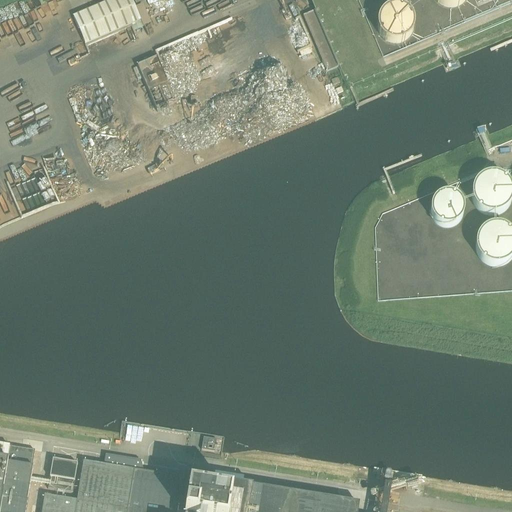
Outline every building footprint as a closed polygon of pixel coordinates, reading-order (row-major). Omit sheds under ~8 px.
[(131,0),(113,0),(73,17),(85,45),(140,21),(131,0)] [(433,0),(435,3),(441,7),(447,8),(453,8),(458,5),(463,0),(433,0)] [(375,27),(377,33),(381,38),(386,42),(392,43),(398,43),(404,40),(408,36),(411,30),(411,24),(410,18),(406,13),(401,9),(395,8),(388,8),(383,11),(379,15),(376,21),(375,27)] [(338,68),(314,12),(303,17),(327,72),(338,68)] [(467,200),(469,207),(474,213),(479,217),(486,219),(493,218),(500,215),(505,210),(508,204),(509,197),(508,190),(504,184),(498,179),(491,177),(483,178),(477,181),(471,186),(468,192),(467,200)] [(427,215),(429,221),(432,226),(437,229),(443,230),(449,230),(454,228),(458,224),(461,218),(462,212),(460,207),(457,202),(452,198),(447,196),(441,197),(435,199),(431,203),(428,209),(427,215)] [(473,250),(475,257),(479,263),(484,267),(491,269),(498,269),(505,266),(510,261),(511,257),(511,239),(509,234),(503,230),(496,228),(488,228),(482,231),(476,236),(473,243),(473,250)] [(214,452),(216,440),(203,438),(201,450),(214,452)] [(0,511),(25,511),(29,493),(29,492),(29,491),(33,469),(33,468),(32,468),(35,451),(0,445),(0,511)] [(77,465),(52,461),(50,479),(74,483),(77,465)] [(214,474),(212,482),(183,477),(183,479),(84,463),(77,502),(45,496),(42,511),(357,511),(358,506),(241,487),(243,479),(214,474)]
